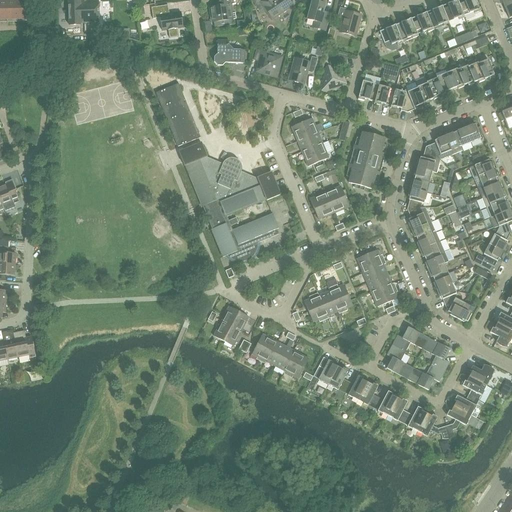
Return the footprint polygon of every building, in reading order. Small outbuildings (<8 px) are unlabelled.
[(0,0),(0,19),(31,19),(31,0),(24,0),(13,0),(13,1),(1,1),(0,0)] [(68,0),(69,25),(80,25),(80,23),(99,22),(97,0),(68,0)] [(212,23),(232,19),(229,0),(216,0),(217,6),(209,8),(212,23)] [(278,16),(292,6),(291,4),(291,0),(252,0),(255,4),(259,2),(267,14),(278,16)] [(457,0),(456,0),(441,6),(448,22),(458,18),(459,20),(464,18),(464,16),(463,16),(457,0)] [(475,0),(457,0),(463,16),(464,16),(473,12),(474,14),(480,11),(475,0)] [(328,17),(322,16),(325,4),(312,1),(307,19),(314,21),(312,27),(325,31),(328,17)] [(161,30),(168,29),(169,38),(178,37),(176,28),(183,27),(181,12),(169,14),(168,5),(151,8),(152,14),(159,13),(161,30)] [(435,29),(443,26),(449,24),(448,22),(441,6),(426,12),(431,24),(433,24),(435,29)] [(355,37),(361,15),(345,11),(346,9),(340,8),(337,17),(343,19),(339,32),(355,37)] [(426,12),(410,19),(417,35),(417,34),(427,31),(428,33),(433,30),(431,24),(426,12)] [(410,19),(395,25),(401,41),(402,41),(411,37),(412,39),(418,36),(417,34),(417,35),(410,19)] [(398,49),(396,45),(402,43),(402,41),(401,41),(395,25),(379,31),(384,43),(387,49),(392,51),(398,49)] [(455,38),(457,45),(464,42),(461,36),(455,38)] [(245,50),(233,50),(228,45),(229,41),(217,41),(217,54),(214,57),(214,62),(217,66),(222,66),(225,63),(245,64),(245,50)] [(276,77),(281,58),(262,52),(263,50),(257,48),(254,60),(259,61),(257,72),(276,77)] [(371,48),(368,59),(377,61),(379,50),(371,48)] [(336,52),(334,59),(346,62),(348,56),(336,52)] [(294,58),(288,80),(304,84),(308,72),(313,73),(316,64),(317,58),(311,57),(310,62),(294,58)] [(478,64),(477,64),(484,79),(488,78),(489,80),(495,77),(488,60),(478,64)] [(477,63),(467,67),(473,83),(474,82),(478,81),(479,83),(484,80),(484,79),(477,64),(478,64),(477,63)] [(467,66),(457,70),(463,86),(467,84),(468,86),(474,84),(474,82),(473,83),(467,67),(467,66)] [(344,76),(335,68),(322,71),(319,83),(329,93),(341,89),(344,76)] [(456,69),(446,73),(453,89),(457,87),(458,89),(464,87),(463,86),(457,70),(456,69)] [(436,77),(436,78),(437,78),(443,94),(443,95),(449,93),(448,91),(453,89),(446,73),(436,77)] [(426,82),(427,83),(433,99),(434,100),(439,98),(439,96),(443,94),(437,78),(436,78),(426,82)] [(364,99),(374,102),(379,85),(362,81),(358,99),(364,101),(364,99)] [(417,87),(417,88),(424,104),(423,104),(424,105),(430,103),(429,101),(433,99),(427,83),(417,87)] [(155,93),(177,147),(200,138),(178,84),(155,93)] [(374,104),(380,106),(380,103),(390,106),(391,106),(395,90),(379,85),(374,102),(374,104)] [(419,106),(423,104),(424,104),(417,88),(407,92),(414,110),(420,108),(419,106)] [(402,91),(395,90),(391,106),(390,106),(390,108),(396,110),(397,108),(401,109),(400,111),(407,113),(414,110),(407,92),(406,89),(402,91)] [(498,114),(501,122),(504,120),(509,130),(511,128),(511,109),(511,108),(498,114)] [(291,127),(297,142),(308,138),(301,123),(298,116),(295,118),(297,125),(291,127)] [(312,119),(301,123),(308,138),(318,133),(312,119)] [(349,123),(343,121),(339,136),(345,138),(349,123)] [(471,124),(464,127),(470,143),(481,139),(475,124),(472,125),(471,124)] [(457,131),(455,132),(460,147),(470,143),(464,127),(457,130),(457,131)] [(350,177),(348,183),(371,189),(373,183),(377,184),(387,146),(383,144),(385,139),(362,132),(360,138),(356,137),(346,176),(350,177)] [(451,132),(444,135),(452,155),(462,151),(460,147),(455,132),(452,134),(451,132)] [(297,142),(301,152),(312,148),(322,143),(318,133),(308,138),(297,142)] [(435,143),(426,147),(440,160),(452,155),(444,135),(437,138),(437,139),(434,141),(435,143)] [(223,257),(227,255),(228,257),(229,258),(231,259),(232,260),(234,261),(237,261),(239,262),(241,262),(243,262),(245,261),(246,261),(247,260),(248,260),(249,259),(250,259),(251,258),(252,257),(253,256),(254,254),(255,253),(256,252),(256,251),(257,250),(257,249),(257,248),(257,246),(258,244),(257,243),(279,234),(277,229),(278,229),(273,214),(232,231),(226,216),(266,200),(266,201),(280,195),(271,172),(256,178),(241,172),(241,171),(241,170),(242,169),(242,168),(242,167),(241,166),(241,165),(241,164),(240,163),(240,162),(239,162),(239,161),(238,160),(237,160),(236,159),(234,158),(233,158),(232,158),(230,158),(229,158),(228,159),(226,160),(225,161),(224,161),(223,162),(223,163),(222,164),(212,160),(207,158),(201,143),(178,152),(184,166),(185,166),(202,206),(212,229),(211,229),(223,257)] [(328,158),(322,143),(312,148),(318,162),(328,158)] [(417,160),(415,168),(432,172),(436,173),(440,160),(426,147),(423,158),(420,157),(419,161),(417,160)] [(308,167),(318,162),(312,148),(301,152),(308,167)] [(473,178),(478,176),(494,170),(491,162),(489,163),(488,160),(469,168),(473,178)] [(415,176),(414,179),(429,183),(432,172),(415,168),(413,175),(415,176)] [(477,188),(496,180),(495,178),(497,177),(494,170),(478,176),(482,186),(477,188)] [(426,193),(429,183),(414,179),(413,182),(412,181),(410,189),(426,193)] [(477,188),(482,198),(486,196),(502,190),(499,182),(497,183),(496,180),(477,188)] [(6,184),(0,186),(0,199),(2,205),(4,209),(5,211),(15,207),(14,204),(19,201),(14,190),(9,192),(6,184)] [(340,186),(325,193),(329,203),(345,197),(340,186)] [(410,200),(407,209),(422,208),(420,208),(421,203),(423,204),(426,193),(410,189),(408,196),(409,197),(409,200),(410,200)] [(482,198),(486,208),(504,201),(503,198),(505,197),(502,190),(486,196),(482,198)] [(310,199),(314,210),(329,203),(325,193),(310,199)] [(453,198),(457,208),(464,205),(460,195),(453,198)] [(349,207),(345,197),(329,203),(334,213),(349,207)] [(486,208),(490,218),(494,216),(510,210),(507,202),(505,203),(504,201),(486,208)] [(318,220),(334,213),(329,203),(314,210),(318,220)] [(457,209),(459,212),(456,213),(458,218),(459,220),(472,214),(467,204),(457,209)] [(408,223),(411,230),(431,222),(425,208),(422,208),(407,209),(411,218),(408,219),(410,222),(408,223)] [(490,218),(494,228),(499,227),(499,226),(506,223),(511,221),(511,219),(511,218),(511,217),(511,214),(510,210),(494,216),(490,218)] [(442,220),(435,222),(438,233),(445,231),(442,220)] [(417,240),(431,234),(435,232),(431,222),(411,230),(414,238),(416,237),(417,240)] [(494,235),(488,244),(504,252),(507,245),(506,245),(507,242),(506,241),(510,233),(506,223),(499,226),(499,227),(494,228),(494,229),(499,228),(495,235),(494,235)] [(416,243),(419,250),(435,244),(431,234),(417,240),(418,242),(416,243)] [(424,257),(425,260),(439,254),(435,244),(419,250),(422,258),(424,257)] [(500,259),(504,252),(488,244),(483,254),(486,256),(483,261),(494,267),(497,261),(497,262),(498,259),(500,259)] [(8,247),(0,246),(0,263),(15,265),(15,253),(8,253),(8,247)] [(377,250),(367,255),(373,269),(383,265),(377,250)] [(428,270),(443,264),(448,262),(444,252),(439,254),(425,260),(426,262),(425,263),(428,270)] [(356,259),(363,274),(373,269),(367,255),(356,259)] [(15,265),(0,263),(0,280),(6,281),(6,275),(14,275),(15,265)] [(433,277),(434,279),(448,274),(443,264),(428,270),(431,278),(433,277)] [(387,274),(383,265),(373,269),(363,274),(367,283),(387,274)] [(492,275),(481,270),(478,275),(489,281),(492,275)] [(367,283),(370,292),(381,288),(391,284),(387,274),(367,283)] [(433,283),(436,290),(452,284),(448,274),(434,279),(435,282),(433,283)] [(397,299),(391,284),(381,288),(387,303),(397,299)] [(442,300),(442,299),(455,294),(456,294),(452,284),(436,290),(439,297),(441,297),(442,300)] [(343,285),(329,291),(333,302),(348,295),(343,285)] [(377,307),(387,303),(381,288),(370,292),(377,307)] [(337,312),(333,302),(329,291),(319,295),(323,306),(327,316),(337,312)] [(450,315),(457,319),(465,303),(455,299),(456,297),(455,294),(442,299),(442,300),(446,309),(448,310),(447,312),(450,313),(450,315)] [(304,302),(308,312),(323,306),(319,295),(304,302)] [(337,312),(352,306),(348,295),(333,302),(337,312)] [(474,308),(465,303),(457,319),(464,322),(464,321),(467,322),(474,308)] [(313,322),(327,316),(323,306),(308,312),(313,322)] [(229,307),(221,322),(231,327),(239,312),(229,307)] [(241,332),(245,325),(249,317),(239,312),(231,327),(241,332)] [(511,312),(509,317),(500,313),(497,318),(499,319),(497,324),(511,331),(511,312)] [(221,322),(217,329),(213,336),(223,341),(231,327),(221,322)] [(507,348),(509,343),(511,344),(511,331),(497,324),(494,329),(492,328),(490,333),(498,337),(495,342),(497,343),(497,344),(499,345),(500,346),(501,346),(503,347),(505,348),(507,348)] [(233,347),(241,332),(231,327),(223,341),(233,347)] [(410,343),(423,350),(429,338),(408,327),(402,338),(397,335),(392,345),(405,352),(410,343)] [(31,337),(25,338),(24,331),(13,333),(18,357),(35,354),(31,337)] [(7,359),(18,357),(13,333),(10,334),(11,341),(4,342),(7,359)] [(276,342),(270,339),(262,334),(257,344),(271,352),(276,342)] [(423,350),(436,356),(431,366),(444,373),(449,363),(444,360),(450,349),(429,338),(423,350)] [(266,362),(267,363),(275,367),(285,347),(276,342),(271,352),(266,362)] [(252,354),(266,362),(271,352),(257,344),(252,354)] [(386,369),(407,380),(413,368),(400,361),(405,352),(392,345),(387,355),(392,358),(386,369)] [(275,367),(282,371),(284,371),(289,361),(294,351),(285,347),(275,367)] [(309,359),(300,355),(294,351),(289,361),(303,369),(309,359)] [(323,382),(328,385),(337,367),(332,364),(333,363),(328,360),(324,369),(319,366),(313,377),(318,379),(318,380),(323,382)] [(284,371),(285,372),(284,374),(292,378),(293,376),(298,379),(303,369),(289,361),(284,371)] [(471,372),(469,377),(486,386),(489,381),(494,371),(493,370),(492,368),(491,368),(489,367),(488,366),(486,366),(485,365),(483,365),(480,370),(472,366),(470,371),(471,372)] [(426,375),(413,368),(407,380),(428,391),(434,380),(439,382),(444,373),(431,366),(426,375)] [(338,390),(343,392),(348,382),(343,379),(348,371),(343,368),(342,370),(337,367),(328,385),(333,387),(333,388),(337,390),(338,390)] [(343,392),(348,395),(352,398),(353,398),(358,400),(367,383),(362,380),(363,378),(358,376),(353,385),(348,382),(343,392)] [(471,390),(468,395),(479,401),(481,396),(482,396),(484,391),(486,386),(469,377),(466,382),(464,381),(462,386),(471,390)] [(372,385),(367,383),(358,400),(363,403),(362,403),(367,406),(367,405),(372,408),(378,397),(373,395),(378,386),(373,384),(372,385)] [(500,392),(506,396),(509,390),(503,386),(500,392)] [(372,408),(373,408),(377,411),(382,414),(382,413),(387,416),(397,398),(392,396),(393,394),(388,391),(383,400),(378,397),(372,408)] [(456,401),(453,406),(471,416),(473,411),(474,411),(476,406),(479,401),(468,395),(465,400),(457,396),(454,401),(456,401)] [(402,401),(397,398),(387,416),(392,418),(392,419),(397,421),(402,424),(408,413),(403,410),(407,402),(403,399),(402,401)] [(453,424),(445,427),(450,439),(451,438),(452,437),(454,436),(454,435),(453,430),(457,429),(460,423),(466,426),(469,421),(468,421),(471,416),(453,406),(451,411),(449,411),(446,415),(455,420),(453,424)] [(402,424),(407,426),(407,427),(412,429),(417,431),(426,414),(421,411),(422,409),(417,407),(413,416),(408,413),(402,424)] [(440,434),(442,439),(444,439),(446,439),(448,439),(450,439),(445,427),(438,429),(433,426),(437,417),(432,415),(431,416),(426,414),(417,431),(422,434),(427,437),(430,431),(437,435),(440,434)]
